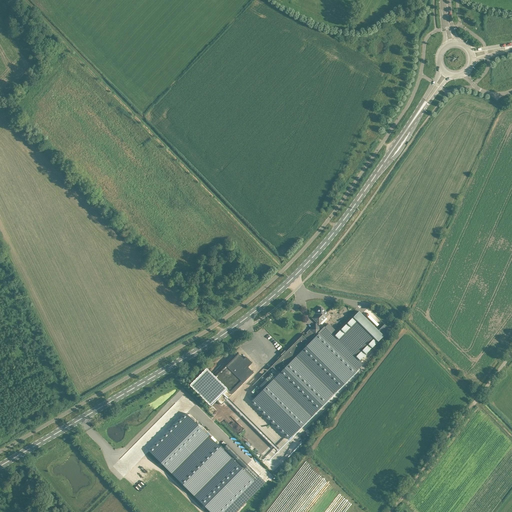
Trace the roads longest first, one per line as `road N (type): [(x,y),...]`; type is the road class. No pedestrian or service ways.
road 1 (primary): [(0,465),(269,299),(337,227),(421,107)]
road 2 (unclassified): [(390,511),(511,352)]
